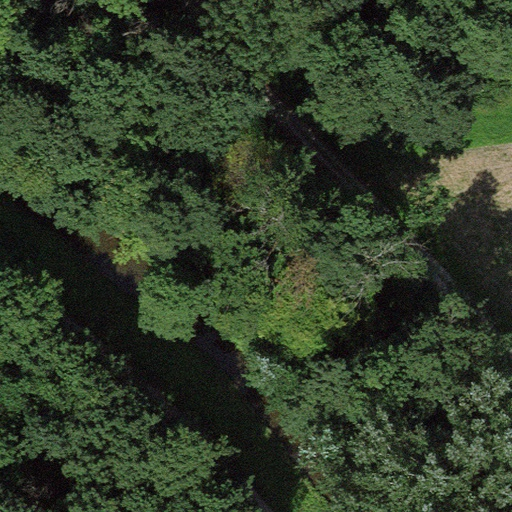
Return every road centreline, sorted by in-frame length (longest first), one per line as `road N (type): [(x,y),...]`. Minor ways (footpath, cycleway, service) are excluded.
road 1 (track): [(511,372),(201,27),(191,0)]
road 2 (track): [(256,511),(0,284)]
